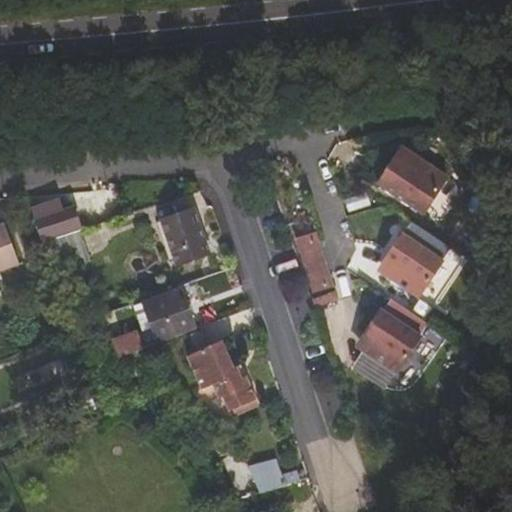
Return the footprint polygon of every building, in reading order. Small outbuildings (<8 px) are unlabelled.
[(417,219),(444,183),(405,157),(396,168),(390,164),(373,188),(417,219)] [(74,228),(66,209),(51,214),(46,204),(24,212),(37,241),(74,228)] [(204,256),(190,210),(156,222),(174,268),(204,256)] [(0,266),(15,261),(2,222),(0,222),(0,266)] [(75,232),(36,246),(51,276),(85,262),(75,232)] [(325,290),(310,238),(292,244),(307,295),(325,290)] [(411,303),(436,267),(399,240),(382,264),(387,268),(379,279),(411,303)] [(134,340),(138,347),(182,331),(188,329),(176,291),(144,302),(153,332),(140,336),(139,332),(132,334),(134,340)] [(307,305),(309,312),(331,306),(328,298),(307,305)] [(132,306),(139,332),(140,336),(153,332),(144,302),(132,306)] [(387,378),(413,341),(376,315),(360,338),(365,342),(356,355),(387,378)] [(80,342),(77,333),(53,342),(58,352),(71,349),(69,345),(80,342)] [(233,399),(242,396),(237,380),(229,382),(226,371),(216,343),(197,349),(213,370),(233,399)] [(217,401),(219,410),(233,399),(213,370),(197,349),(179,355),(190,388),(201,386),(205,397),(210,402),(217,401)] [(233,369),(226,371),(229,382),(237,380),(233,369)] [(401,396),(417,390),(411,371),(394,377),(401,396)] [(233,399),(219,410),(221,413),(244,405),(242,396),(233,399)]
